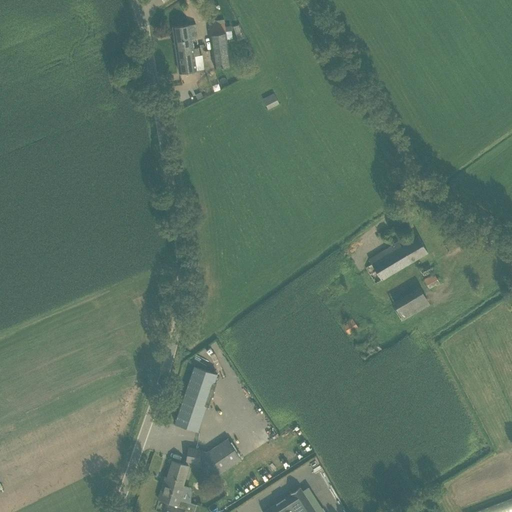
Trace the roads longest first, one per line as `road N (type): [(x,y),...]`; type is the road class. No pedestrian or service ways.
road 1 (unclassified): [(116,511),(170,355),(182,267),(140,9)]
road 2 (unclassified): [(511,245),(419,182),(307,0)]
